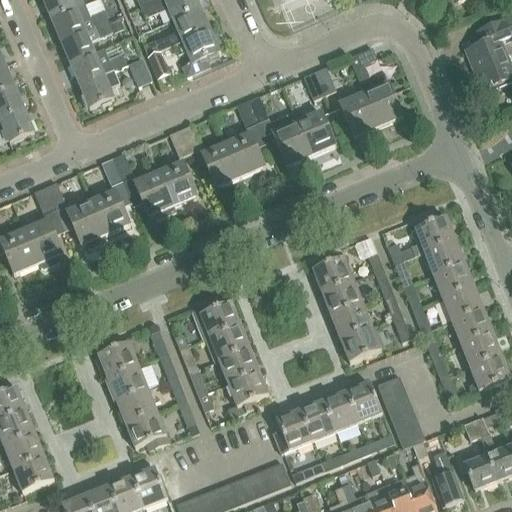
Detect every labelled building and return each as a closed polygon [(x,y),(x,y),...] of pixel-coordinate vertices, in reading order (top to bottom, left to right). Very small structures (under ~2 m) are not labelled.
[(53,24),(86,9),(82,0),(47,0),(44,2),(53,24)] [(137,0),(136,1),(141,12),(167,0),(137,0)] [(197,0),(167,0),(141,12),(146,23),(170,12),(174,23),(202,11),(197,0)] [(459,25),(470,19),(464,7),(452,14),(459,25)] [(62,46),(109,25),(104,15),(91,20),(86,9),(53,24),(62,46)] [(161,55),(174,49),(184,45),(212,33),(202,11),(174,23),(179,34),(170,38),(169,37),(144,49),(149,61),(151,60),(161,56),(161,55)] [(511,20),(480,34),(485,46),(467,54),(473,68),(476,67),(486,93),(489,91),(491,96),(494,95),(492,90),(511,82),(511,60),(511,59),(508,58),(507,58),(501,45),(511,40),(511,20)] [(120,23),(111,27),(115,36),(124,32),(120,23)] [(72,68),(96,57),(91,45),(113,36),(109,25),(62,46),(72,68)] [(212,33),(184,45),(174,49),(177,55),(185,75),(188,81),(211,71),(207,62),(222,56),(221,55),(224,54),(225,50),(222,42),(218,41),(216,42),(212,33)] [(373,52),(351,62),(355,73),(364,69),(378,63),(373,52)] [(81,90),(114,75),(128,69),(123,59),(110,64),(106,53),(96,57),(72,68),(81,90)] [(161,56),(151,60),(149,61),(158,83),(170,78),(161,56)] [(153,85),(143,63),(130,69),(140,91),(153,85)] [(6,69),(0,71),(0,97),(15,91),(6,70),(6,69)] [(316,77),(326,100),(336,95),(327,72),(316,77)] [(114,75),(81,90),(91,112),(115,101),(111,93),(120,89),(114,75)] [(326,100),(316,77),(305,81),(315,104),(326,100)] [(365,97),(380,131),(404,121),(390,87),(365,97)] [(0,123),(25,113),(15,91),(0,97),(0,123)] [(378,132),(380,131),(365,97),(341,108),(356,141),(359,140),(360,143),(364,144),(378,138),(380,134),(378,132)] [(289,171),(313,160),(298,127),(275,136),(260,101),(250,105),(265,140),(274,137),(275,140),(273,141),(276,148),(279,147),(289,171)] [(250,105),(238,110),(250,138),(228,148),(242,182),(266,171),(258,152),(268,148),(265,140),(250,105)] [(0,123),(0,136),(6,134),(12,146),(35,136),(25,113),(0,123)] [(298,127),(313,160),(337,150),(322,116),(298,127)] [(182,134),(191,157),(202,152),(193,130),(182,134)] [(191,157),(182,134),(171,139),(181,161),(191,157)] [(242,182),(228,148),(204,158),(218,192),(242,182)] [(175,210),(159,173),(136,183),(135,180),(135,181),(125,158),(115,163),(134,207),(143,203),(151,221),(156,218),(157,221),(161,223),(178,216),(175,210)] [(115,163),(103,168),(115,196),(93,206),(107,239),(131,229),(123,211),(134,207),(115,163)] [(175,210),(199,200),(183,163),(159,173),(175,210)] [(107,239),(93,206),(70,216),(58,187),(47,192),(65,236),(75,231),(83,250),(87,248),(89,251),(92,252),(107,246),(108,243),(107,240),(107,239)] [(25,235),(40,268),(42,271),(45,272),(59,266),(61,263),(59,260),(64,258),(56,240),(65,236),(47,192),(36,197),(45,219),(47,219),(49,225),(25,235)] [(412,251),(412,252),(416,261),(426,257),(457,245),(448,221),(416,234),(422,247),(412,251)] [(169,227),(148,234),(154,252),(175,246),(169,227)] [(40,268),(25,235),(2,244),(0,238),(0,257),(5,255),(15,278),(40,268)] [(435,280),(466,268),(457,245),(426,257),(435,280)] [(390,251),(389,252),(395,269),(404,265),(416,261),(412,252),(402,256),(401,256),(398,248),(390,251)] [(384,273),(378,259),(370,262),(375,276),(384,273)] [(323,298),(355,285),(346,261),(314,274),(323,298)] [(411,281),(405,266),(396,270),(402,285),(411,281)] [(444,303),(475,291),(466,268),(435,280),(444,303)] [(393,296),(388,282),(379,285),(384,299),(393,296)] [(333,321),(364,308),(355,285),(323,298),(333,321)] [(414,290),(405,293),(411,308),(420,305),(414,290)] [(453,326),(484,314),(475,291),(444,303),(453,326)] [(402,319),(396,304),(388,308),(393,322),(402,319)] [(207,344),(211,342),(242,330),(233,306),(216,313),(214,307),(194,315),(205,344),(207,344)] [(342,344),(373,331),(364,308),(333,321),(342,344)] [(423,313),(414,316),(420,331),(429,327),(423,313)] [(462,349),(493,336),(484,314),(453,326),(462,349)] [(411,342),(406,327),(397,331),(403,345),(411,342)] [(242,330),(211,342),(207,344),(216,367),(220,365),(251,353),(242,330)] [(373,331),(342,344),(351,367),(382,355),(373,331)] [(432,336),(424,339),(430,354),(438,350),(432,336)] [(471,372),(502,359),(493,336),(462,349),(471,372)] [(183,338),(175,341),(181,354),(190,350),(183,338)] [(108,381),(108,382),(140,370),(135,358),(139,356),(133,341),(117,347),(119,352),(99,359),(103,368),(99,370),(104,382),(108,381)] [(169,358),(164,344),(155,347),(161,361),(169,358)] [(190,350),(181,354),(187,368),(196,365),(190,350)] [(229,388),(261,376),(251,353),(220,365),(229,388)] [(441,359),(433,362),(439,377),(447,374),(441,359)] [(471,372),(477,386),(471,389),(474,397),(480,395),(511,383),(502,359),(471,372)] [(179,381),(173,366),(165,370),(170,384),(179,381)] [(140,370),(108,382),(117,405),(149,393),(140,370)] [(199,374),(190,377),(196,392),(205,388),(199,374)] [(270,399),(261,376),(229,388),(237,409),(230,412),(234,422),(261,411),(258,404),(270,399)] [(401,380),(379,389),(383,400),(405,392),(401,380)] [(450,382),(442,385),(448,400),(456,397),(450,382)] [(347,396),(359,428),(383,418),(371,387),(347,396)] [(188,404),(182,389),(174,393),(179,408),(188,404)] [(0,425),(28,415),(18,391),(0,398),(0,425)] [(405,392),(383,400),(387,411),(409,402),(405,392)] [(149,393),(117,405),(127,428),(158,416),(149,393)] [(324,405),(337,437),(359,428),(347,396),(324,405)] [(208,397),(199,400),(205,414),(214,411),(208,397)] [(409,402),(387,411),(392,421),(413,412),(409,402)] [(337,437),(324,405),(301,414),(314,445),(337,437)] [(413,412),(392,421),(396,431),(417,422),(413,412)] [(511,427),(506,412),(497,416),(503,432),(511,427)] [(197,428),(192,413),(183,417),(189,431),(197,428)] [(304,449),(314,445),(301,414),(278,423),(282,434),(274,437),(283,458),(304,449)] [(28,415),(0,425),(0,436),(5,450),(37,438),(28,415)] [(158,416),(127,428),(136,452),(147,448),(150,455),(171,447),(158,416)] [(417,422),(396,431),(400,441),(422,433),(417,422)] [(488,460),(499,485),(511,479),(511,454),(511,451),(498,456),(490,437),(484,422),(475,425),(481,441),(488,460)] [(475,425),(465,429),(472,445),(481,441),(475,425)] [(413,449),(423,445),(426,444),(422,433),(400,441),(404,452),(413,449)] [(15,473),(46,461),(41,449),(37,438),(5,450),(15,473)] [(383,443),(368,448),(371,457),(386,451),(385,449),(383,443)] [(413,449),(419,466),(430,462),(423,445),(413,449)] [(345,457),(348,466),(363,460),(359,451),(345,457)] [(499,485),(488,460),(476,464),(474,457),(462,462),(476,495),(499,485)] [(394,458),(387,460),(392,473),(399,471),(394,458)] [(447,459),(435,464),(443,484),(435,487),(444,511),(448,511),(452,511),(456,511),(456,507),(464,504),(447,459)] [(46,461),(15,473),(24,497),(56,484),(46,461)] [(322,466),(326,475),(340,469),(336,461),(322,466)] [(375,464),(368,467),(373,480),(381,477),(375,464)] [(402,482),(414,511),(437,511),(419,465),(411,469),(415,477),(402,482)] [(292,488),(283,466),(272,470),(281,493),(292,488)] [(326,475),(322,466),(313,470),(316,479),(326,475)] [(270,497),(281,493),(272,470),(261,475),(270,497)] [(132,481),(144,511),(145,511),(168,503),(156,472),(132,481)] [(260,501),(270,497),(261,475),(251,479),(260,501)] [(249,505),(260,501),(251,479),(240,483),(249,505)] [(109,491),(117,511),(144,511),(132,481),(109,491)] [(414,511),(402,482),(385,489),(393,511),(414,511)] [(240,483),(230,487),(239,509),(249,505),(240,483)] [(230,487),(219,491),(227,511),(232,511),(239,509),(230,487)] [(370,511),(365,497),(356,501),(350,487),(342,491),(350,511),(370,511)] [(393,511),(385,489),(365,497),(370,511),(393,511)] [(86,500),(91,511),(117,511),(109,491),(86,500)] [(227,511),(219,491),(209,496),(215,511),(227,511)] [(350,511),(342,491),(335,493),(341,507),(330,511),(350,511)] [(203,511),(215,511),(209,496),(199,500),(203,511)] [(91,511),(86,500),(63,509),(63,511),(91,511)] [(203,511),(199,500),(188,504),(191,511),(203,511)]
